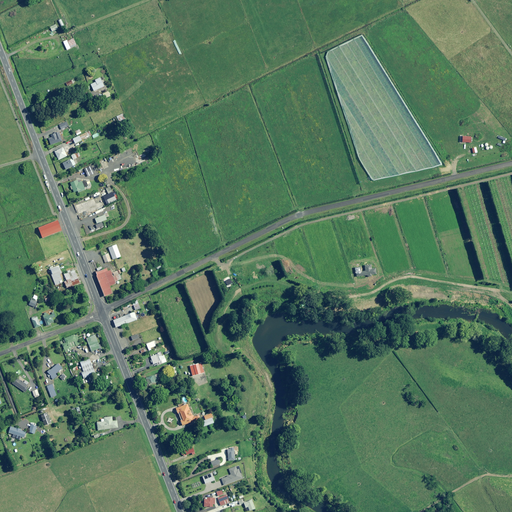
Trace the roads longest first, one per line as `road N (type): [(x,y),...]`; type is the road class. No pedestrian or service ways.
road 1 (unclassified): [(511,163),(296,216),(102,312)]
road 2 (primary): [(0,48),(102,312)]
road 3 (primary): [(102,312),(179,511)]
